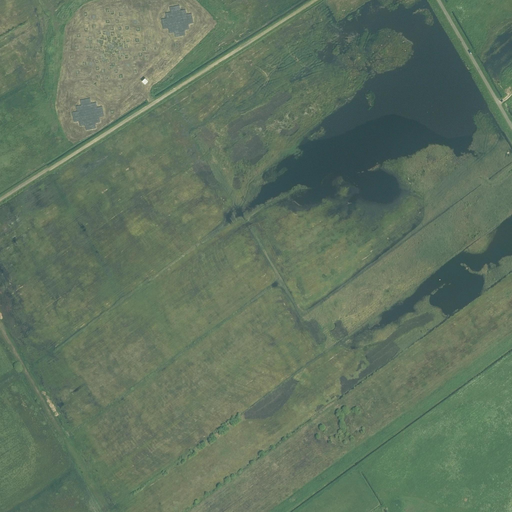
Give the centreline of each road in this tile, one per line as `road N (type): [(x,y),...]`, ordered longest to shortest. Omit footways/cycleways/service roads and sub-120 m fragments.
road 1 (unclassified): [(0,200),(314,0)]
road 2 (unclassified): [(511,126),(438,0)]
